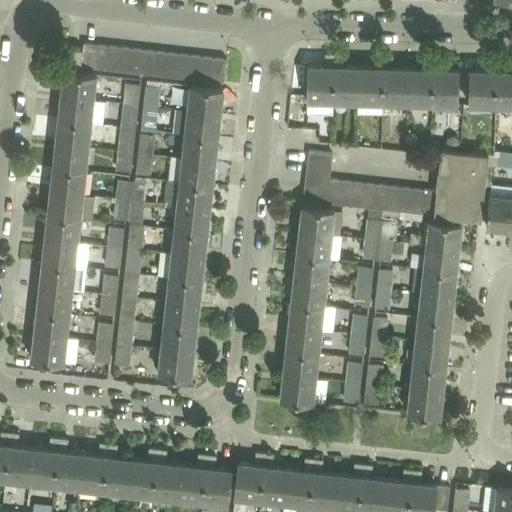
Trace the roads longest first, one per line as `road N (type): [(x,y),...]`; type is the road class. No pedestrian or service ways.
road 1 (residential): [(0,383),(18,403),(197,426),(226,400),(246,367),(274,26)]
road 2 (residential): [(274,26),(9,5)]
road 3 (residential): [(511,31),(274,26)]
road 4 (residential): [(511,455),(484,453),(499,258),(511,259)]
